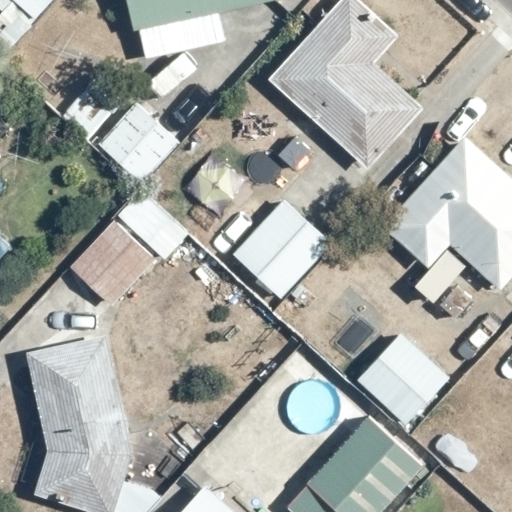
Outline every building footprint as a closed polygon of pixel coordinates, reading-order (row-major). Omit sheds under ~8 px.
[(0,0),(0,41),(7,49),(50,0),(0,0)] [(126,0),(133,29),(270,0),(126,0)] [(359,0),(340,0),(268,79),(365,168),(421,108),(373,64),(399,36),(359,0)] [(198,69),(182,50),(169,54),(143,74),(162,98),(198,69)] [(101,67),(61,112),(138,179),(178,133),(101,67)] [(317,148),(295,129),(271,157),(293,176),(317,148)] [(381,227),(426,269),(450,243),(500,289),(511,275),(511,179),(466,137),(381,227)] [(111,218),(67,262),(112,305),(156,260),(160,264),(188,234),(140,189),(112,219),(111,218)] [(332,241),(281,195),(231,251),(283,297),(332,241)] [(487,303),(461,275),(436,297),(462,325),(487,303)] [(450,377),(397,329),(355,376),(408,424),(450,377)] [(106,337),(27,354),(48,450),(33,498),(78,511),(114,511),(132,455),(106,337)] [(383,511),(428,467),(374,413),(285,502),(294,511),(383,511)] [(234,511),(205,485),(180,511),(234,511)]
